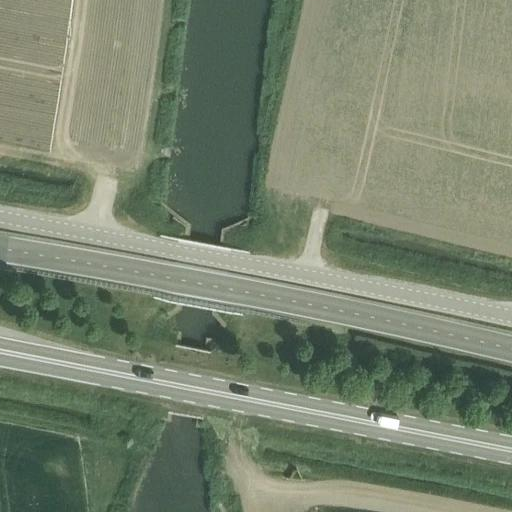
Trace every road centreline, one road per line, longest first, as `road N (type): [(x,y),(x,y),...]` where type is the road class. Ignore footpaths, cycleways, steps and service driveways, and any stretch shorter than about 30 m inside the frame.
road 1 (unclassified): [(511,317),(0,217)]
road 2 (primary): [(511,452),(0,353)]
